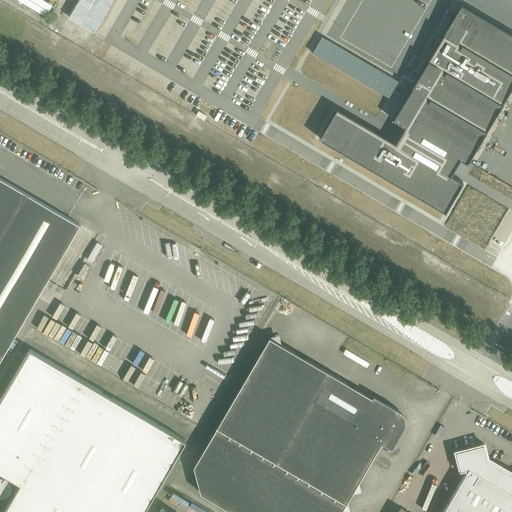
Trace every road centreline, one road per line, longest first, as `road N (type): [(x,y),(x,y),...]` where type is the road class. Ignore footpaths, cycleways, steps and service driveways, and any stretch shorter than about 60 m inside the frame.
road 1 (unclassified): [(0,101),(511,401)]
road 2 (unclassified): [(511,382),(0,88)]
road 3 (unknown): [(511,281),(396,188),(245,113)]
road 4 (unknown): [(284,41),(451,135)]
road 5 (unknown): [(435,403),(287,324)]
road 6 (unknown): [(435,403),(367,511)]
